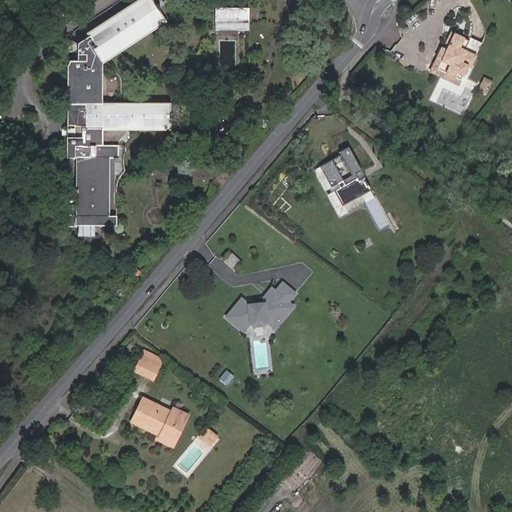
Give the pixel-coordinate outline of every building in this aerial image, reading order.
[(111,57),(177,22),(165,0),(149,0),(98,28),(100,31),(87,38),(86,57),(76,57),(74,60),(70,152),(80,152),(78,210),(63,209),(63,220),(115,223),(116,213),(113,213),(116,158),(121,158),(122,143),(133,128),(173,130),(175,105),(108,102),(111,57)] [(254,7),(219,6),(218,31),(253,32),(254,7)] [(481,51),(461,42),(456,53),(458,54),(448,77),(478,90),(488,68),(477,63),(481,51)] [(478,90),(448,77),(445,84),(475,97),(478,90)] [(504,91),(497,88),(492,101),(499,104),(504,91)] [(364,171),(352,147),(342,152),(344,155),(325,164),(336,185),(341,182),(343,186),(338,188),(345,203),(373,189),(367,177),(361,180),(358,173),(364,171)] [(243,298),(229,314),(246,328),(254,319),(257,321),(265,313),(278,325),(296,303),(292,299),(292,296),(297,290),(286,280),(273,295),(266,295),(266,299),(264,300),(248,302),(243,298)] [(170,375),(153,366),(145,380),(163,389),(170,375)] [(244,384),(237,379),(231,387),(239,393),(244,384)] [(183,421),(153,406),(143,431),(171,444),(169,448),(184,456),(200,424),(185,416),(183,421)] [(227,444),(218,437),(212,445),(221,452),(227,444)]
